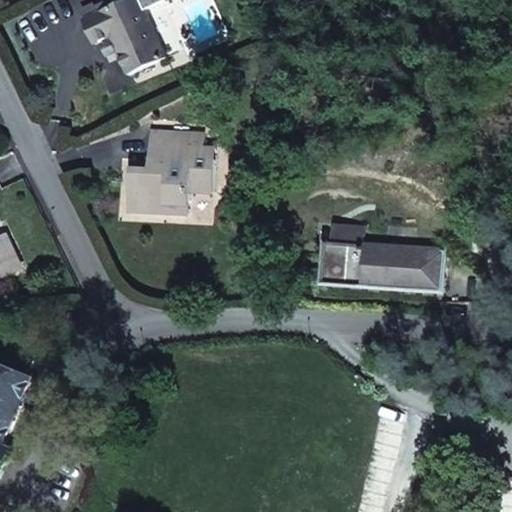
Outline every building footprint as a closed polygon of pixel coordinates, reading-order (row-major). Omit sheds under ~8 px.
[(131,76),(168,59),(146,11),(170,0),(128,0),(85,21),(96,45),(113,37),(114,41),(120,53),(131,76)] [(110,57),(120,53),(114,41),(104,45),(110,57)] [(131,200),(146,201),(146,212),(191,214),(192,192),(215,193),(216,161),(204,160),(204,149),(205,135),(153,133),(151,163),(159,164),(158,171),(150,171),(133,170),(131,200)] [(216,149),(204,149),(204,160),(216,161),(216,149)] [(131,211),(146,212),(146,201),(131,200),(131,211)] [(327,244),(325,285),(388,289),(388,281),(400,282),(400,290),(445,293),(447,251),(364,246),(366,228),(336,226),(335,244),(327,244)] [(0,280),(16,273),(9,259),(18,255),(8,236),(1,240),(0,238),(0,280)] [(24,268),(18,255),(9,259),(16,273),(24,268)] [(388,289),(400,290),(400,282),(388,281),(388,289)] [(0,473),(10,448),(6,446),(33,381),(0,367),(0,473)]
